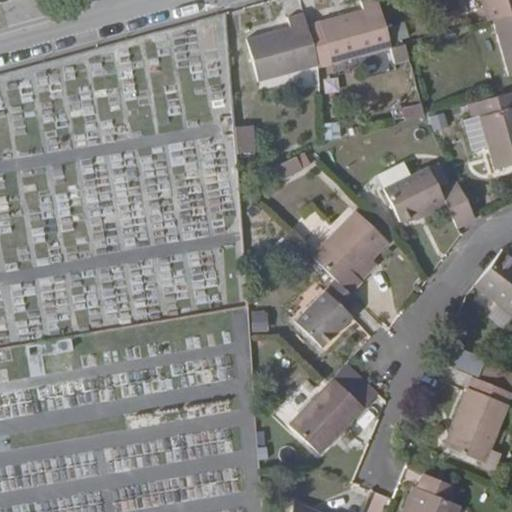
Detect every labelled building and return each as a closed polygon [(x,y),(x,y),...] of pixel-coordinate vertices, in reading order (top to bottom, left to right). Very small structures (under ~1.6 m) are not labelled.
[(319,22),(330,63),(390,47),(377,0),(362,0),(360,1),(363,10),(319,22)] [(511,0),(481,0),(487,22),(494,20),(511,14),(511,0)] [(246,40),(257,81),(318,64),(304,13),(288,18),(290,27),(246,40)] [(511,14),(494,20),(509,75),(511,74),(511,14)] [(398,62),(413,59),(409,42),(394,46),(398,62)] [(511,92),(476,102),(471,103),(475,118),(480,117),(494,170),(511,164),(511,92)] [(424,117),(421,106),(402,112),(405,122),(424,117)] [(344,120),(325,121),(327,138),(345,136),(344,120)] [(235,126),(237,153),(254,153),(252,125),(235,126)] [(276,167),(282,179),(302,170),(296,158),(276,167)] [(399,222),(413,215),(444,200),(447,206),(457,227),(475,219),(458,185),(441,193),(428,167),(383,189),(399,222)] [(416,222),(447,206),(444,200),(413,215),(416,222)] [(298,223),(311,239),(328,226),(314,209),(298,223)] [(311,256),(335,280),(349,294),(361,281),(355,275),(370,259),(388,242),(355,210),(311,256)] [(511,259),(501,251),(475,285),(511,314),(511,259)] [(376,265),(370,259),(355,275),(361,281),(376,265)] [(349,294),(335,280),(295,322),(321,347),(351,316),(346,312),(356,301),(349,294)] [(269,329),(268,309),(253,310),(254,330),(269,329)] [(459,346),(451,364),(479,376),(486,358),(459,346)] [(346,364),(289,424),(318,454),(377,393),(346,364)] [(483,463),(511,393),(471,377),(443,446),(483,463)] [(423,474),(417,487),(418,488),(407,511),(456,511),(459,505),(448,500),(453,486),(423,474)] [(400,511),(407,511),(418,488),(417,487),(412,485),(400,511)] [(364,511),(379,511),(386,496),(374,490),(364,511)] [(290,511),(319,511),(295,502),(290,511)]
